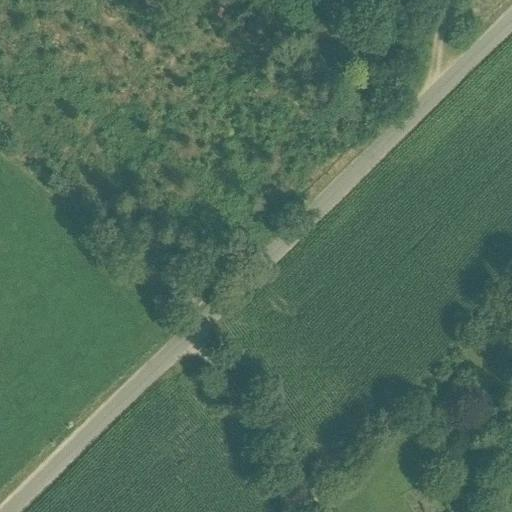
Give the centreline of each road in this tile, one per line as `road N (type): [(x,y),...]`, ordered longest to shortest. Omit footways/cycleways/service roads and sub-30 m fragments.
road 1 (unclassified): [(13,511),(511,24)]
road 2 (track): [(0,149),(139,276),(206,322)]
road 3 (track): [(189,338),(326,504)]
